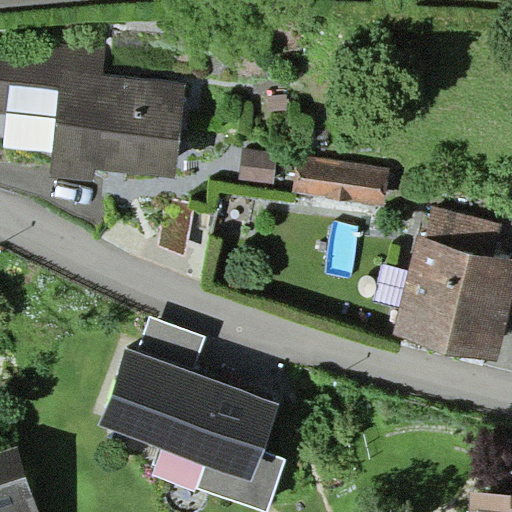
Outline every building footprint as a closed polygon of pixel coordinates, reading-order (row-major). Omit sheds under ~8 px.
[(48,56),(0,51),(0,114),(55,120),(49,177),(95,182),(96,170),(176,177),(185,83),(102,76),(105,45),(50,40),(48,56)] [(243,147),(239,179),(274,183),(278,151),(243,147)] [(297,156),(292,193),(384,205),(390,168),(297,156)] [(184,257),(195,202),(167,196),(157,245),(184,257)] [(503,223),(432,205),(424,236),(419,234),(394,333),(497,360),(511,301),(511,257),(495,253),(503,223)] [(149,315),(137,348),(195,368),(206,335),(149,315)] [(125,345),(95,427),(160,450),(151,476),(196,492),(197,488),(264,511),(268,511),(288,459),(264,450),(282,402),(125,345)] [(43,511),(19,444),(0,450),(0,511),(43,511)] [(511,511),(511,490),(469,490),(469,511),(511,511)]
